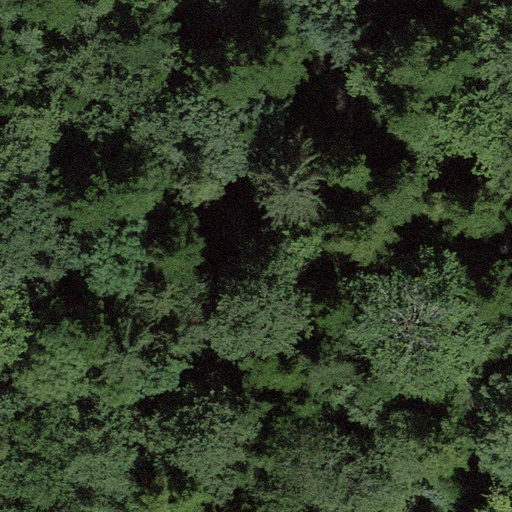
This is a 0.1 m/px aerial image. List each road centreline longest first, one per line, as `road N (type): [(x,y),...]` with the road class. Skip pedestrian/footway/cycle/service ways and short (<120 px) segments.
road 1 (track): [(393,0),(285,211),(85,511)]
road 2 (track): [(511,319),(440,292),(312,265),(233,292)]
